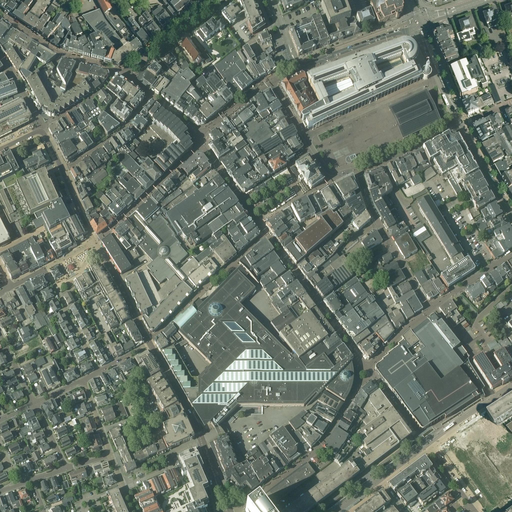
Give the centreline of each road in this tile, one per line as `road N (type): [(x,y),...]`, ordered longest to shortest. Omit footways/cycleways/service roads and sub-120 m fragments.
road 1 (unclassified): [(149,343),(201,439),(224,511)]
road 2 (unclassified): [(94,241),(41,130),(0,149)]
road 3 (residential): [(492,398),(377,480)]
road 4 (tertiary): [(293,64),(418,22)]
